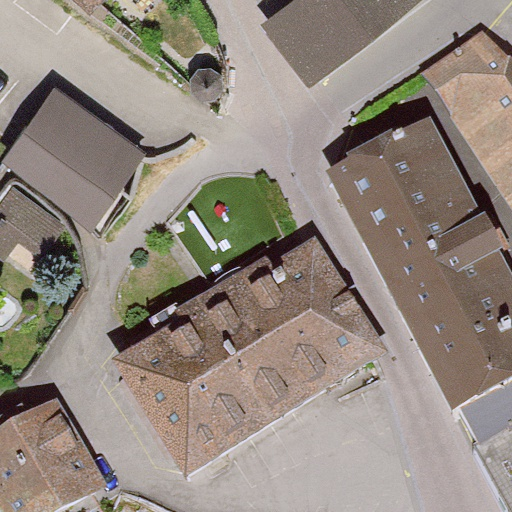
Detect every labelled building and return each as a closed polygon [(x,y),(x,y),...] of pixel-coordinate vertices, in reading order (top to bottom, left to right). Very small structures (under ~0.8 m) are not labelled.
[(288,0),(258,22),(303,81),(410,0),(288,0)] [(511,78),(477,39),(420,89),(511,230),(511,78)] [(55,141),(32,127),(11,162),(88,210),(125,150),(71,116),(55,141)] [(511,287),(422,120),(332,168),(461,420),(511,393),(511,287)] [(189,330),(121,370),(187,480),(378,367),(313,258),(273,281),(265,268),(182,317),(189,330)] [(0,492),(12,511),(70,511),(103,491),(53,413),(0,446),(0,492)] [(166,511),(141,501),(136,511),(166,511)]
